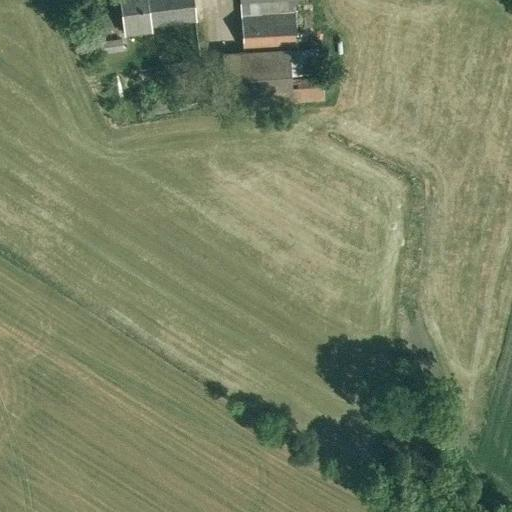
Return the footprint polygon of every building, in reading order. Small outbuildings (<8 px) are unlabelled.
[(152,27),(195,21),(192,0),(120,0),(125,33),(152,30),(152,27)] [(240,0),(241,16),(296,12),(295,0),(240,0)] [(296,12),(241,16),(243,49),(290,47),(297,47),(296,12)] [(292,79),(290,47),(222,50),(226,108),(324,99),(323,78),(292,79)] [(302,76),(317,72),(311,49),(296,52),(302,76)]
